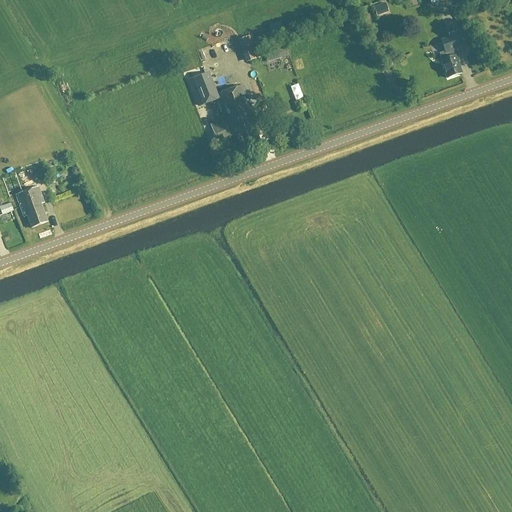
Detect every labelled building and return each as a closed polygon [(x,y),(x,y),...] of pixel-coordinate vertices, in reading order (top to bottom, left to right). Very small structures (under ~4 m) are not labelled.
[(380,18),(390,13),(387,6),(377,12),(380,18)] [(254,59),(257,59),(256,34),(244,35),(245,57),(254,56),(254,59)] [(444,53),(439,55),(442,61),(441,62),(447,79),(461,74),(455,57),(454,57),(452,50),(460,48),(456,36),(441,42),(444,53)] [(264,53),(267,63),(287,57),(284,47),(264,53)] [(205,75),(188,81),(198,107),(217,100),(230,136),(234,135),(241,152),(260,145),(253,127),(257,126),(242,86),(213,97),(205,75)] [(297,97),(302,106),(307,103),(303,95),(297,97)] [(230,138),(224,121),(210,126),(216,143),(230,138)] [(38,188),(15,196),(23,218),(27,217),(31,229),(47,223),(40,205),(44,204),(38,188)]
